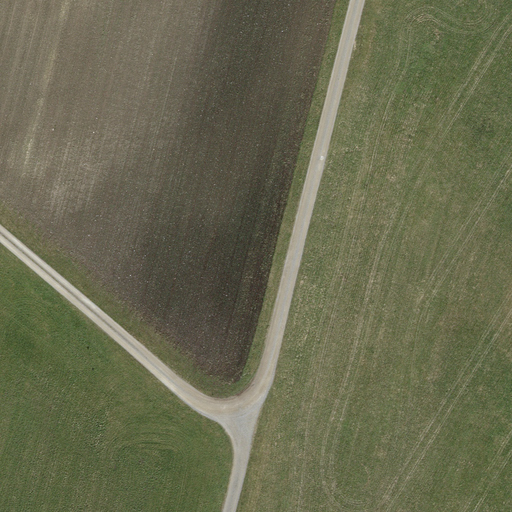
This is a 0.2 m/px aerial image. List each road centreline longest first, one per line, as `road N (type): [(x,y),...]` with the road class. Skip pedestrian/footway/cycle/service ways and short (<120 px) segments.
road 1 (track): [(361,0),(228,511)]
road 2 (track): [(246,438),(0,232)]
